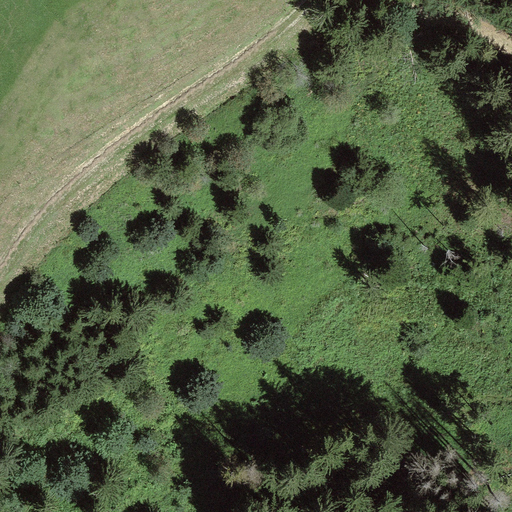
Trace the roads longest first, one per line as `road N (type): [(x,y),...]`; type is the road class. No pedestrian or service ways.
road 1 (track): [(135,511),(180,467),(284,442),(400,373),(511,393)]
road 2 (track): [(0,271),(86,170),(311,0)]
